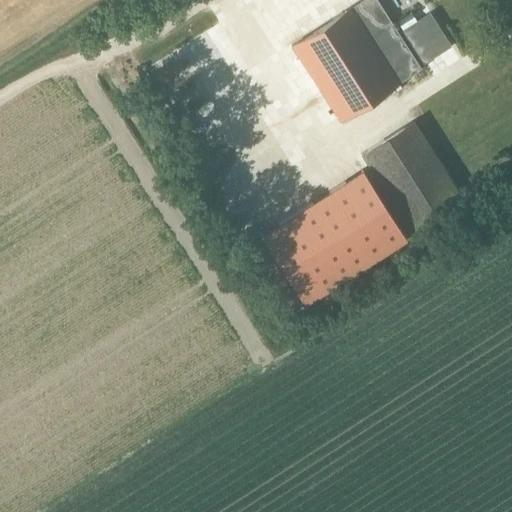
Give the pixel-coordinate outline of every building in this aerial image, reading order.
[(361,0),(351,7),(399,82),(420,68),(376,0),(361,0)] [(339,120),(399,82),(351,7),(292,45),(339,120)] [(415,239),(468,206),(413,120),(360,153),(415,239)] [(277,181),(295,173),(287,156),(269,164),(277,181)] [(361,169),(259,233),(302,302),(404,238),(361,169)]
